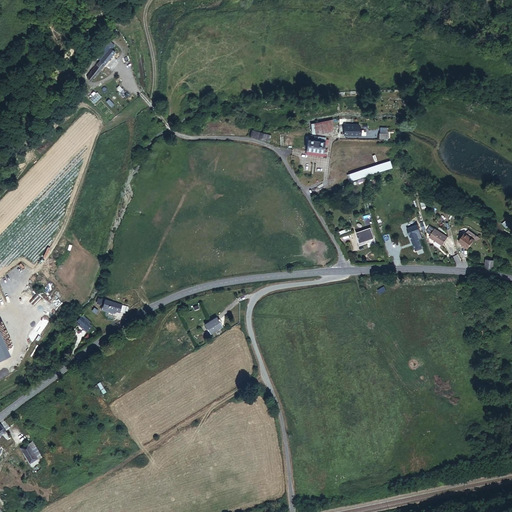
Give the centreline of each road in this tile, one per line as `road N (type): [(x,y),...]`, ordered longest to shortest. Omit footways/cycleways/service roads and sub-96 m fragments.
road 1 (tertiary): [(342,271),(218,283),(151,307),(0,415)]
road 2 (unclassified): [(293,511),(280,415),(248,312),(266,289),(342,271)]
road 3 (unclassified): [(140,94),(177,134),(240,138),(278,153),(341,255),(342,271)]
road 4 (track): [(80,104),(101,121),(62,229),(28,272)]
road 5 (tertiary): [(511,279),(342,271)]
